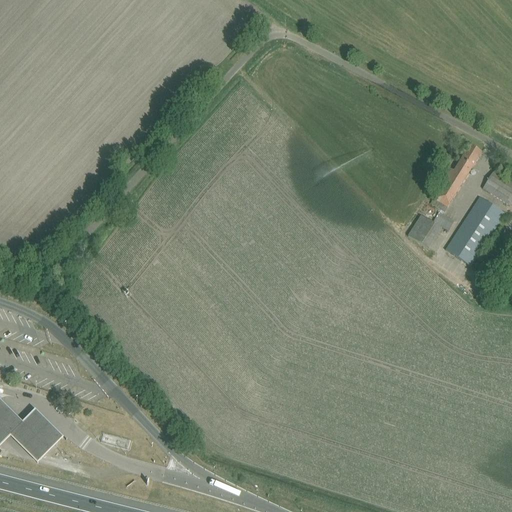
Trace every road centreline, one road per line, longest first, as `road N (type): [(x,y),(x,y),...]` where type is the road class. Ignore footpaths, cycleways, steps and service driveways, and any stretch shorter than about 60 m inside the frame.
road 1 (unclassified): [(511,156),(281,30),(267,30),(55,258),(30,271),(0,264)]
road 2 (track): [(231,62),(433,262),(477,286)]
road 3 (motorway): [(119,511),(0,481)]
